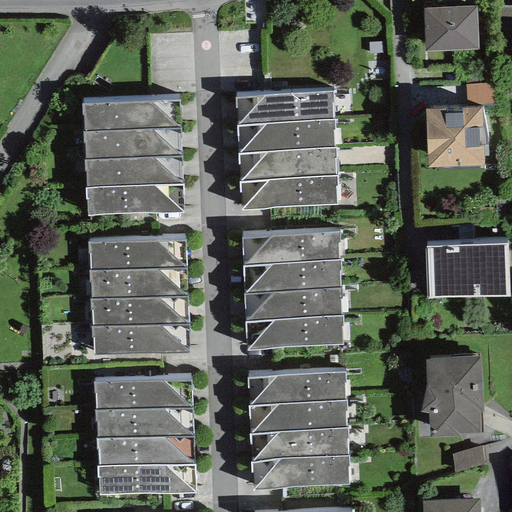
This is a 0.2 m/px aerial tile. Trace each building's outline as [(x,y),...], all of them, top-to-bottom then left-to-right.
[(476,7),(423,9),(425,51),(479,49),(476,7)] [(494,103),(493,83),(465,84),(466,104),(494,103)] [(235,98),(237,126),(334,119),(333,92),(235,98)] [(82,104),(83,132),(179,129),(178,101),(82,104)] [(482,107),(425,109),(428,168),(484,166),(482,107)] [(335,147),(334,119),(237,126),(238,155),(335,147)] [(180,156),(179,129),(83,132),(85,160),(180,156)] [(336,176),(335,147),(238,155),(240,184),(336,176)] [(181,185),(180,156),(85,160),(87,189),(181,185)] [(337,204),(336,176),(240,184),(242,210),(337,204)] [(182,213),(181,185),(87,189),(88,216),(182,213)] [(243,268),(339,260),(338,232),(242,239),(243,268)] [(89,243),(90,271),(186,268),(185,241),(89,243)] [(507,244),(426,247),(428,299),(509,297),(507,244)] [(339,260),(243,268),(244,294),(340,287),(339,260)] [(187,297),(186,268),(90,271),(91,300),(187,297)] [(340,287),(244,294),(246,322),(341,316),(340,287)] [(188,325),(187,297),(91,300),(92,327),(188,325)] [(341,316),(246,322),(247,350),(342,345),(341,316)] [(189,354),(188,325),(92,327),(94,355),(189,354)] [(480,357),(425,360),(427,385),(420,412),(428,414),(429,438),(459,436),(459,434),(480,433),(479,412),(483,412),(480,357)] [(248,406),(345,400),(344,373),(246,378),(248,406)] [(95,411),(191,408),(190,381),(94,383),(95,411)] [(345,400),(248,406),(250,435),(346,428),(345,400)] [(191,408),(95,411),(97,439),(192,437),(191,408)] [(346,428),(250,435),(252,463),(347,456),(346,428)] [(192,437),(97,439),(98,467),(193,465),(192,437)] [(484,465),(482,446),(452,455),(454,473),(484,465)] [(347,456),(252,463),(254,490),(348,485),(347,456)] [(193,465),(98,467),(100,495),(195,493),(193,465)] [(480,511),(480,499),(422,501),(422,511),(480,511)]
